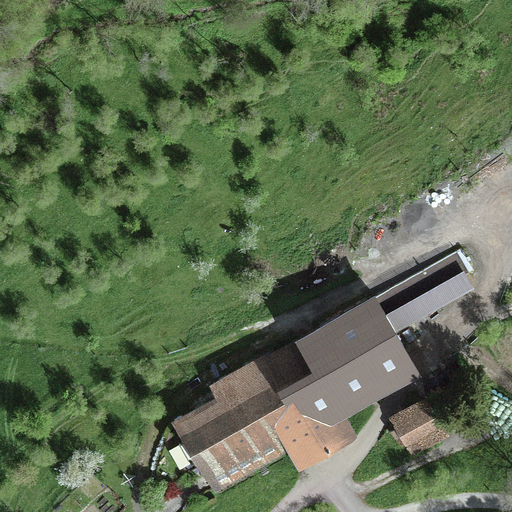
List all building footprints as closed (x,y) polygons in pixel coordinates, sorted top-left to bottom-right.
[(446,290),(449,288),(451,286),(451,282),(450,278),(448,276),(445,274),(441,274),(438,275),(435,278),(434,281),(434,284),(435,287),(437,289),(440,291),(443,291),(446,290)] [(431,298),(433,296),(434,292),(434,289),(433,286),(431,284),(427,282),(424,283),(421,284),(419,286),(417,289),(417,293),(419,296),(421,298),(424,299),(428,299),(431,298)] [(413,308),(416,306),(418,303),(419,299),(418,295),(416,293),(412,291),(409,291),(405,292),(403,294),(401,297),(401,300),(402,303),(404,306),(406,307),(410,308),(413,308)] [(204,474),(280,432),(299,466),(352,437),(333,403),(409,360),(373,297),(263,359),(261,355),(209,384),(216,396),(200,405),(201,407),(180,419),(179,416),(172,420),(204,474)] [(407,448),(442,430),(425,400),(390,419),(407,448)]
